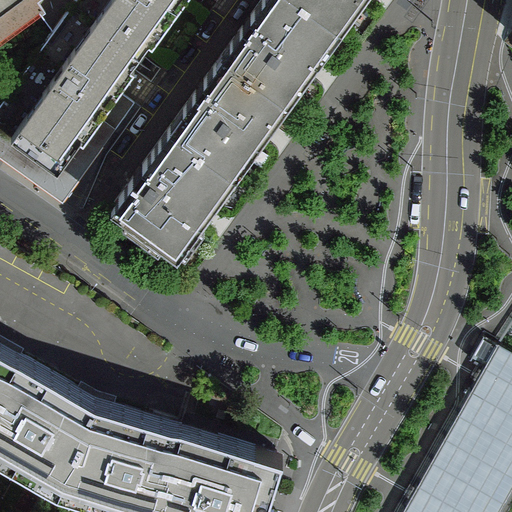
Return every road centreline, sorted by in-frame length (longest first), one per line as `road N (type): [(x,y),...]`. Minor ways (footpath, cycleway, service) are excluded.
road 1 (tertiary): [(443,287),(466,49)]
road 2 (residential): [(181,314),(0,190)]
road 3 (residential): [(389,371),(244,347),(181,314)]
road 4 (tertiary): [(389,371),(310,511)]
road 5 (tertiary): [(340,511),(410,385)]
